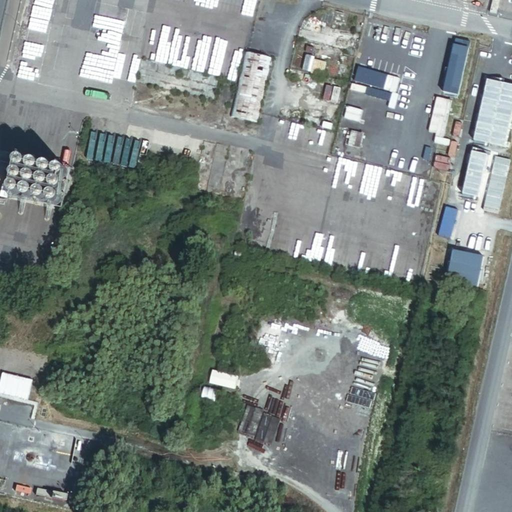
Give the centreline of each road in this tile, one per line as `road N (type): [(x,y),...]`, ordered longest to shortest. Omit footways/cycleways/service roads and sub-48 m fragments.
road 1 (unknown): [(120,108),(341,158)]
road 2 (unknown): [(0,84),(120,108)]
